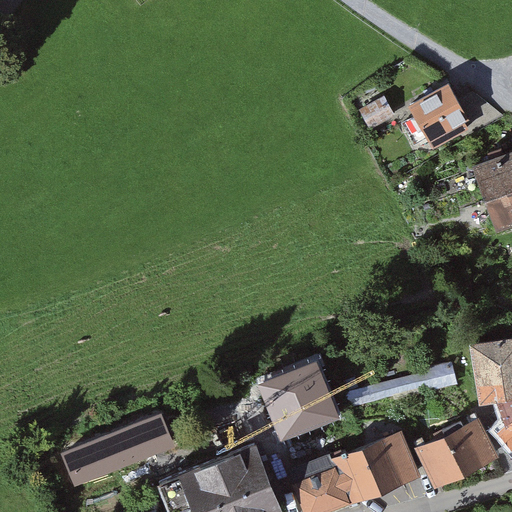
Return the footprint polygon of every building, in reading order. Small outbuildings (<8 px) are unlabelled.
[(478,128),(456,81),(415,100),(438,147),(478,128)] [(511,233),(511,153),(478,166),(504,236),(511,233)] [(511,425),(503,432),(511,442),(511,337),(476,343),(483,406),(502,403),(511,422),(511,425)] [(279,411),(268,386),(241,398),(252,423),(266,417),(279,411)] [(482,422),(422,448),(438,486),(499,460),(482,422)] [(400,425),(291,470),(308,511),(321,511),(419,472),(400,425)] [(252,444),(160,481),(172,509),(192,501),(196,511),(277,511),(279,511),(252,444)]
